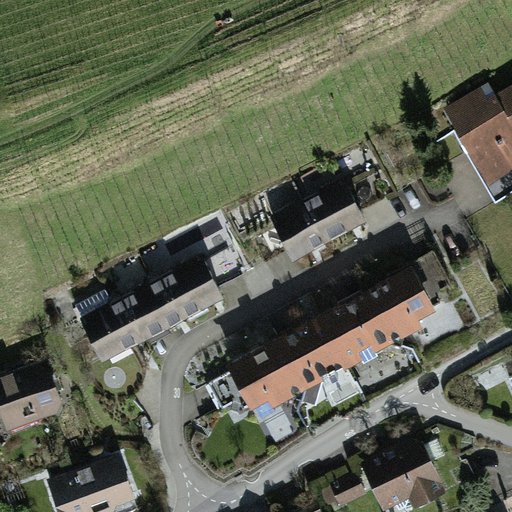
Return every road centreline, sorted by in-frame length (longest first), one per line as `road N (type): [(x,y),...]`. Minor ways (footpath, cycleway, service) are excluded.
road 1 (residential): [(197,511),(169,407),(195,344),(451,215)]
road 2 (residential): [(511,339),(215,511)]
